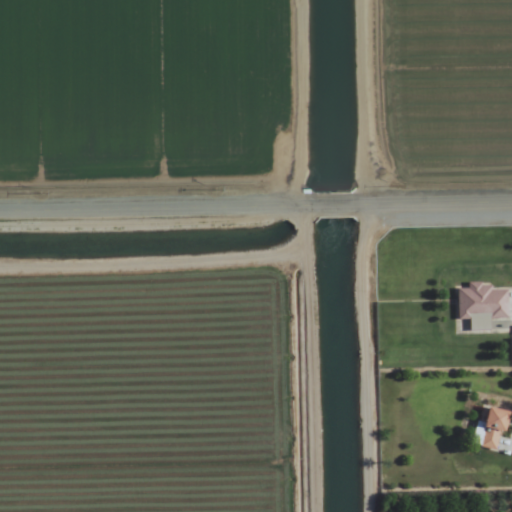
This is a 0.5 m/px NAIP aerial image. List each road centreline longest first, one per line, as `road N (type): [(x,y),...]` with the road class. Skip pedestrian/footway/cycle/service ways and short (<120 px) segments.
road 1 (residential): [(0,209),(278,205)]
road 2 (residential): [(371,200),(511,199)]
